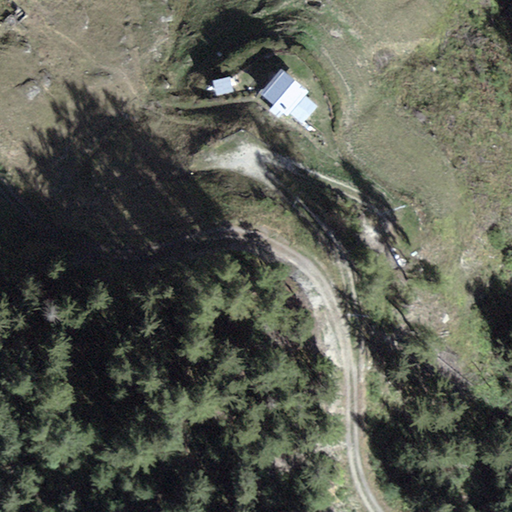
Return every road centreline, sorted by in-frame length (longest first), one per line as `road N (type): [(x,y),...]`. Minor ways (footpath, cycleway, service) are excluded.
road 1 (track): [(0,185),(47,238),(86,263),(228,233),(283,252),(319,285),(338,337),(354,481),(372,511)]
road 2 (track): [(338,337),(349,304),(330,254),(291,205),(241,172),(240,153),(360,203),(383,232)]
